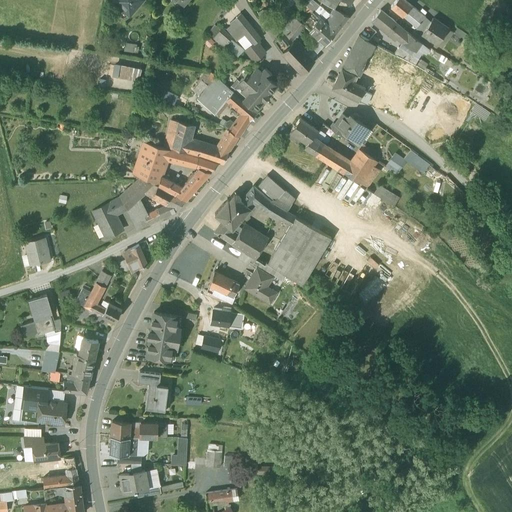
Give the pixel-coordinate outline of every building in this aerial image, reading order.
[(113,0),(129,14),(141,0),(113,0)] [(287,0),(283,6),(289,10),(296,0),(287,0)] [(319,6),(312,0),(309,0),(305,6),(312,12),(313,13),(319,6)] [(339,0),(326,0),(331,3),(329,7),(334,9),(334,10),(339,0)] [(411,6),(403,0),(396,0),(391,7),(396,11),(394,13),(396,16),(398,13),(402,17),(406,12),(411,6)] [(334,10),(334,9),(330,15),(323,10),(323,9),(319,6),(313,13),(336,33),(349,17),(334,10)] [(417,11),(411,6),(406,12),(413,17),(417,11)] [(407,33),(380,10),(372,20),(380,26),(395,38),(402,42),(407,33)] [(426,18),(417,11),(413,17),(421,24),(426,18)] [(413,17),(406,12),(402,17),(416,30),(421,24),(413,17)] [(313,13),(303,24),(302,24),(304,26),(316,37),(325,45),(326,46),(336,33),(313,13)] [(265,14),(259,18),(264,27),(271,23),(265,14)] [(246,22),(240,15),(229,24),(231,26),(227,30),(236,41),(245,34),(253,45),(256,43),(261,39),(247,22),(246,22)] [(303,24),(292,16),(284,26),(296,35),(304,26),(302,24),(303,24)] [(447,29),(432,19),(432,20),(422,34),(437,44),(447,29)] [(217,25),(210,33),(215,37),(222,29),(217,25)] [(296,35),(284,26),(281,30),(291,41),(296,35)] [(222,29),(215,37),(213,39),(219,43),(226,35),(222,29)] [(422,37),(411,29),(409,33),(419,41),(422,37)] [(447,29),(437,44),(442,48),(453,33),(447,29)] [(409,33),(407,33),(402,42),(394,55),(401,59),(408,62),(421,43),(419,41),(409,33)] [(453,34),(449,41),(458,46),(462,38),(453,34)] [(226,35),(219,43),(224,47),(229,43),(231,40),(226,35)] [(369,41),(359,35),(351,49),(362,55),(369,41)] [(304,52),(302,51),(304,49),(295,40),(288,48),(279,38),(280,38),(279,37),(273,42),(279,50),(301,73),(313,61),(312,60),(312,61),(304,52)] [(325,45),(316,37),(308,47),(317,55),(325,45)] [(244,52),(232,42),(230,45),(226,49),(237,58),(244,52)] [(421,43),(408,62),(416,66),(427,48),(421,43)] [(258,44),(253,48),(251,45),(245,50),(254,62),(265,53),(258,44)] [(317,55),(308,47),(304,52),(312,61),(312,60),(317,55)] [(362,55),(351,49),(345,61),(342,69),(354,73),(359,76),(362,70),(367,60),(361,57),(362,55)] [(144,51),(133,50),(132,58),(143,59),(144,51)] [(140,71),(120,67),(118,78),(138,82),(140,71)] [(265,69),(261,73),(256,68),(250,75),(247,72),(239,82),(244,87),(241,91),(247,96),(243,101),(255,111),(256,110),(256,111),(257,110),(260,106),(261,105),(262,103),(264,101),(265,101),(265,100),(267,97),(268,97),(269,97),(268,96),(270,93),(270,94),(272,92),(276,87),(276,88),(276,87),(277,86),(269,78),(272,75),(265,69)] [(354,73),(342,69),(338,77),(333,88),(358,101),(363,91),(364,88),(356,83),(359,76),(354,73)] [(208,71),(200,81),(201,82),(201,81),(206,86),(208,87),(216,77),(208,71)] [(208,87),(197,100),(204,106),(223,84),(216,77),(208,87)] [(237,80),(232,87),(235,90),(239,89),(241,91),(244,87),(239,82),(237,80)] [(206,86),(201,81),(201,82),(193,90),(198,95),(206,86)] [(232,92),(223,84),(204,106),(214,115),(226,100),(232,92)] [(239,98),(232,92),(226,100),(233,106),(239,98)] [(256,113),(239,98),(233,106),(242,114),(235,124),(243,130),(247,125),(256,113)] [(490,110),(477,103),(471,112),(483,120),(490,110)] [(367,128),(350,115),(348,118),(343,115),(336,125),(335,125),(344,131),(358,141),(367,128)] [(317,131),(300,118),(290,132),(291,133),(301,140),(307,144),(307,145),(312,138),(317,131)] [(233,126),(225,121),(225,122),(220,120),(217,126),(230,131),(233,126)] [(192,126),(178,122),(171,150),(186,154),(189,141),(192,126)] [(344,131),(335,125),(336,125),(333,123),(330,129),(340,137),(344,131)] [(243,130),(235,124),(233,126),(230,131),(239,137),(243,130)] [(230,131),(223,141),(232,146),(239,137),(230,131)] [(318,131),(317,131),(312,138),(320,143),(325,136),(318,131)] [(301,140),(291,133),(287,138),(297,145),(301,140)] [(312,138),(307,145),(307,144),(304,148),(315,155),(321,146),(322,145),(320,143),(312,138)] [(203,144),(189,141),(186,152),(199,155),(203,144)] [(232,146),(223,141),(217,149),(203,144),(199,155),(223,164),(228,153),(232,146)] [(144,143),(134,174),(141,178),(154,184),(158,185),(161,177),(167,160),(171,150),(144,143)] [(330,152),(321,146),(315,155),(324,161),(330,152)] [(171,150),(167,160),(196,167),(197,157),(186,154),(171,150)] [(350,163),(344,174),(360,185),(367,189),(375,178),(379,171),(372,167),(376,161),(360,150),(350,163)] [(430,165),(410,150),(403,159),(407,162),(423,174),(430,165)] [(336,156),(330,152),(324,161),(344,174),(350,163),(337,154),(336,156)] [(407,162),(403,159),(396,153),(388,163),(398,171),(399,172),(407,162)] [(205,159),(197,157),(196,167),(198,168),(210,172),(218,163),(205,159)] [(398,171),(388,163),(385,168),(395,175),(398,171)] [(482,170),(469,163),(466,168),(479,176),(482,170)] [(198,168),(182,187),(161,177),(158,185),(157,186),(185,200),(210,172),(198,168)] [(432,169),(428,172),(433,177),(437,173),(432,169)] [(276,184),(267,176),(262,181),(271,189),(276,184)] [(154,184),(141,178),(134,184),(143,194),(144,193),(144,192),(154,184)] [(271,189),(262,181),(256,188),(271,200),(287,210),(294,199),(276,184),(271,189)] [(143,194),(134,184),(120,197),(120,198),(126,209),(138,199),(143,194)] [(185,200),(157,186),(158,185),(154,184),(144,192),(144,193),(167,204),(167,205),(171,206),(169,210),(172,213),(177,211),(185,200)] [(254,186),(242,200),(250,208),(256,201),(261,205),(261,208),(280,219),(280,220),(281,219),(286,212),(287,210),(271,200),(256,188),(254,186)] [(379,187),(373,195),(384,202),(394,208),(399,200),(379,187)] [(242,200),(234,193),(225,204),(224,203),(214,214),(223,221),(232,229),(250,208),(242,200)] [(384,202),(373,195),(372,194),(357,216),(369,224),(371,222),(383,203),(384,202)] [(120,198),(114,201),(120,213),(126,210),(126,209),(120,198)] [(145,216),(138,199),(126,209),(126,210),(136,229),(137,230),(138,230),(149,224),(148,221),(146,222),(144,216),(145,216)] [(503,200),(499,204),(503,209),(508,205),(503,200)] [(114,201),(92,212),(106,238),(123,229),(115,215),(120,213),(114,201)] [(171,206),(167,205),(158,210),(158,211),(161,210),(165,216),(172,213),(169,210),(171,206)] [(158,211),(158,210),(145,216),(144,216),(146,222),(148,221),(149,224),(162,218),(158,211)] [(266,245),(265,244),(255,259),(260,262),(265,265),(266,263),(267,263),(295,218),(286,212),(281,219),(280,220),(280,219),(265,242),(267,244),(266,245)] [(295,218),(267,263),(293,280),(301,286),(320,256),(331,239),(295,218)] [(232,229),(223,221),(214,232),(231,243),(237,233),(232,229)] [(237,233),(231,243),(255,259),(265,244),(266,245),(267,244),(265,242),(264,239),(245,226),(241,227),(237,233)] [(44,237),(25,241),(30,263),(49,258),(44,237)] [(147,264),(138,245),(131,249),(140,269),(147,264)] [(140,269),(131,249),(122,253),(125,259),(129,269),(131,273),(133,272),(140,269)] [(127,270),(123,261),(118,263),(122,273),(127,270)] [(267,263),(266,263),(265,265),(260,262),(257,265),(290,286),(293,280),(267,263)] [(273,277),(256,267),(244,286),(270,302),(277,292),(267,286),(273,277)] [(111,276),(102,271),(96,283),(105,287),(111,276)] [(233,279),(214,271),(209,285),(214,287),(227,293),(233,279)] [(239,282),(233,279),(227,293),(233,296),(239,282)] [(105,287),(96,283),(91,292),(84,306),(102,316),(105,309),(96,304),(105,287)] [(227,293),(214,287),(211,294),(230,303),(233,296),(227,293)] [(83,288),(75,302),(84,306),(91,292),(83,288)] [(46,295),(28,300),(34,321),(20,325),(23,336),(38,332),(38,334),(53,330),(54,330),(52,321),(50,315),(52,315),(46,295)] [(121,308),(109,302),(105,309),(102,316),(114,322),(121,308)] [(230,310),(213,307),(211,323),(228,325),(230,310)] [(177,316),(153,312),(150,330),(148,330),(147,337),(149,337),(146,355),(170,359),(172,348),(176,349),(179,328),(175,328),(177,316)] [(60,319),(52,321),(54,330),(53,330),(54,332),(60,331),(61,322),(60,319)] [(204,334),(200,347),(217,351),(221,338),(204,334)] [(98,341),(82,338),(79,355),(94,358),(98,341)] [(59,343),(46,342),(45,350),(58,351),(59,343)] [(58,351),(45,350),(41,371),(51,372),(54,372),(54,371),(58,351)] [(79,355),(76,354),(72,374),(89,378),(94,358),(79,355)] [(59,372),(54,371),(54,372),(51,372),(49,381),(58,382),(59,372)] [(160,374),(139,371),(138,382),(148,384),(159,385),(160,374)] [(89,378),(72,374),(68,373),(67,378),(75,379),(74,383),(63,382),(63,386),(63,391),(81,393),(86,393),(89,378)] [(159,385),(148,384),(145,407),(154,408),(154,406),(165,408),(168,386),(159,385)] [(20,421),(24,386),(17,385),(13,420),(15,423),(24,424),(24,421),(20,421)] [(48,389),(24,386),(20,421),(24,421),(39,423),(39,420),(42,421),(43,413),(39,412),(40,404),(40,400),(41,400),(47,401),(48,389)] [(202,396),(188,395),(187,404),(201,405),(202,396)] [(41,400),(40,400),(40,404),(39,412),(43,413),(42,421),(63,423),(66,403),(47,401),(41,400)] [(129,423),(112,421),(110,436),(128,437),(129,428),(129,423)] [(156,423),(140,423),(140,430),(140,437),(156,437),(156,424),(156,423)] [(167,424),(156,424),(156,437),(167,438),(167,424)] [(136,428),(129,428),(128,437),(130,437),(139,437),(140,437),(140,430),(136,430),(136,428)] [(24,436),(40,437),(40,429),(24,429),(24,436)] [(40,437),(24,436),(25,446),(33,446),(32,445),(43,444),(42,437),(40,437)] [(128,437),(110,436),(109,453),(117,454),(128,455),(128,454),(130,437),(128,437)] [(139,437),(130,437),(128,454),(137,455),(139,437)] [(171,465),(185,466),(187,438),(178,437),(177,454),(172,454),(171,465)] [(43,444),(32,445),(33,446),(34,454),(37,454),(38,461),(41,461),(57,459),(59,459),(57,443),(48,444),(48,443),(43,444)] [(207,466),(221,468),(222,451),(208,450),(207,466)] [(128,455),(117,454),(116,464),(141,463),(141,455),(137,455),(128,454),(128,455)] [(225,457),(224,468),(234,468),(235,457),(225,457)] [(67,476),(77,475),(76,468),(65,469),(67,476)] [(145,471),(120,475),(123,493),(136,491),(148,488),(148,487),(145,471)] [(77,475),(67,476),(51,478),(53,487),(57,486),(65,485),(68,485),(79,484),(77,475)] [(51,478),(43,479),(44,489),(53,487),(51,478)] [(160,488),(161,493),(184,488),(183,483),(160,488)] [(82,511),(79,484),(68,485),(65,485),(68,507),(64,507),(64,505),(63,505),(63,511),(82,511)] [(159,485),(148,487),(148,488),(136,491),(137,497),(161,493),(160,488),(159,485)] [(53,487),(44,489),(45,498),(57,492),(57,486),(53,487)] [(226,490),(216,492),(217,499),(217,501),(224,500),(227,499),(226,490)] [(216,492),(205,493),(206,500),(217,499),(216,492)]
